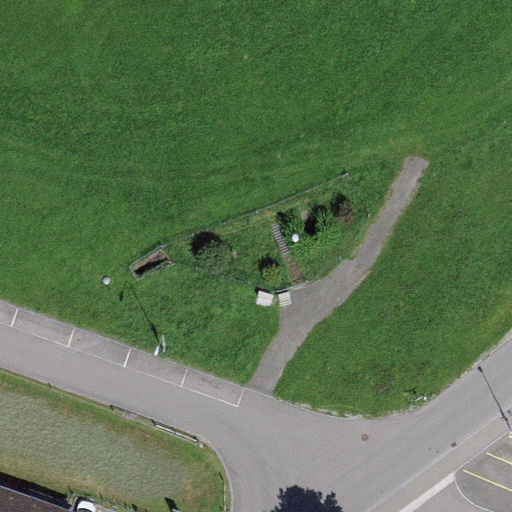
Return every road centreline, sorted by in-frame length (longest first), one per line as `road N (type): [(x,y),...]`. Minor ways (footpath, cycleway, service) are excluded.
road 1 (residential): [(0,339),(372,482)]
road 2 (track): [(417,166),(375,246),(278,363),(242,427)]
road 3 (residential): [(511,371),(372,482)]
